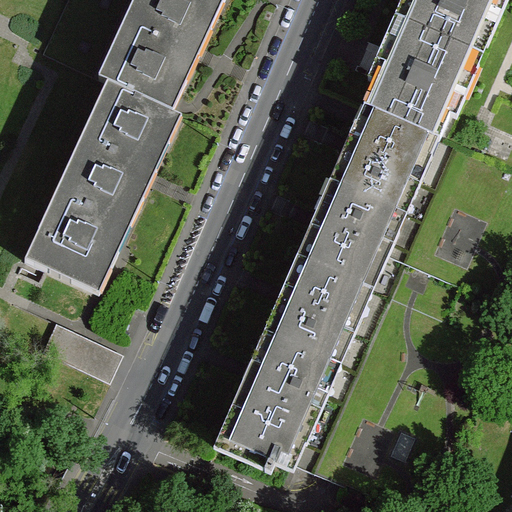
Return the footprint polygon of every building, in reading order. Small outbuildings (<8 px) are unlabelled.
[(200,61),(225,6),(212,0),(137,0),(125,27),(200,61)] [(479,57),(502,0),(413,0),(402,24),(479,57)] [(479,57),(402,24),(365,109),(369,110),(434,139),(440,142),(479,57)] [(200,61),(125,27),(100,82),(109,86),(173,117),(200,61)] [(173,117),(109,86),(82,141),(156,175),(183,120),(173,117)] [(402,214),(434,139),(369,110),(336,186),(402,214)] [(156,175),(82,141),(57,196),(132,230),(156,175)] [(369,290),(402,214),(336,186),(303,261),(369,290)] [(132,230),(57,196),(26,264),(100,298),(132,230)] [(369,290),(303,261),(271,336),(336,364),(369,290)] [(123,356),(57,325),(45,354),(110,384),(116,371),(123,356)] [(336,364),(271,336),(225,440),(237,446),(235,452),(268,467),(270,463),(289,472),(293,465),(336,364)]
